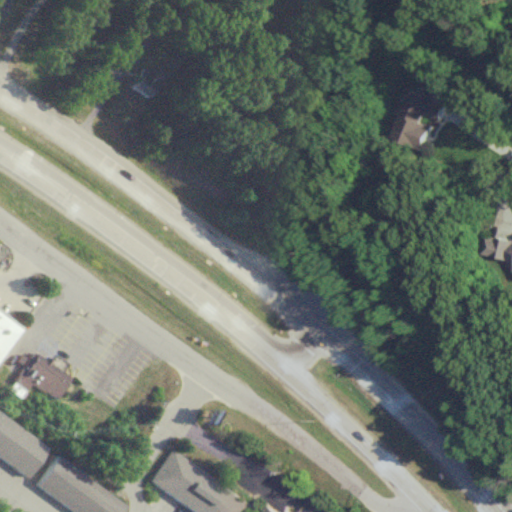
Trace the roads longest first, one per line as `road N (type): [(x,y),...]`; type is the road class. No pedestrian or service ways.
road 1 (primary): [(493,511),(272,291),(165,204),(0,93)]
road 2 (primary): [(0,152),(246,335),(434,511)]
